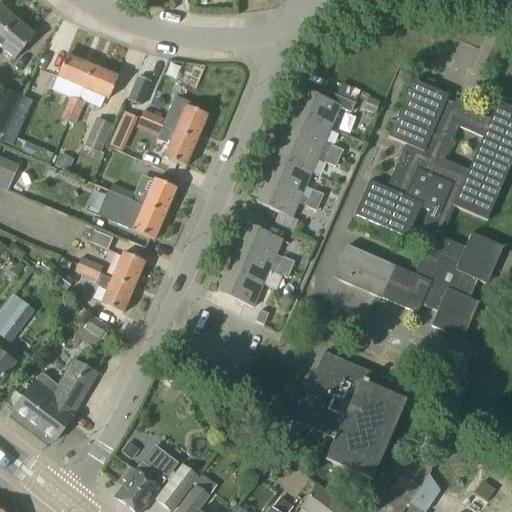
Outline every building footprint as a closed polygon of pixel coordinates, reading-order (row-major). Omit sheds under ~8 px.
[(0,37),(14,22),(0,10),(0,37)] [(14,22),(0,37),(0,50),(13,61),(33,38),(14,22)] [(80,90),(90,68),(64,57),(55,79),(80,90)] [(90,68),(80,90),(106,101),(115,78),(90,68)] [(126,101),(137,106),(139,107),(149,84),(135,79),(126,101)] [(511,111),(495,104),(494,105),(496,106),(489,122),(444,102),(446,98),(410,82),(410,84),(411,84),(388,139),(386,138),(386,139),(403,147),(384,192),(368,185),(369,183),(367,183),(352,218),(353,219),(353,217),(404,239),(404,241),(405,241),(420,205),(419,205),(418,207),(402,199),(414,172),(449,187),(437,216),(427,212),(415,240),(426,245),(419,263),(412,260),(409,268),(415,271),(412,277),(392,268),(345,248),(331,280),(379,301),(379,300),(411,314),(411,315),(415,317),(419,307),(435,314),(429,328),(462,342),(463,339),(462,338),(476,306),(477,306),(478,305),(468,301),(476,283),(486,287),(487,283),(486,283),(500,251),(501,251),(502,250),(469,236),(463,250),(439,239),(452,209),(486,223),(486,222),(484,222),(511,157),(511,111)] [(297,106),(293,116),(328,131),(337,110),(349,115),(353,105),(312,88),(306,94),(303,93),(302,96),(297,100),(297,106)] [(0,90),(0,135),(17,98),(14,97),(1,91),(0,90)] [(68,98),(64,109),(77,115),(81,104),(68,98)] [(11,149),(31,104),(21,100),(2,145),(11,149)] [(183,108),(172,134),(194,143),(205,118),(183,108)] [(77,115),(64,109),(59,120),(72,125),(77,115)] [(142,112),(139,119),(161,128),(164,122),(153,117),(142,112)] [(285,135),(284,138),(319,153),(328,131),(293,116),(290,125),(285,129),(285,135)] [(139,119),(136,126),(147,130),(159,135),(161,128),(139,119)] [(94,120),(83,148),(98,155),(111,127),(94,120)] [(194,143),(172,134),(161,160),(183,169),(194,143)] [(28,135),(25,144),(52,155),(55,146),(28,135)] [(278,151),(274,160),(309,175),(319,153),(284,138),(283,141),(278,145),(278,151)] [(326,156),(337,161),(341,152),(330,148),(326,156)] [(337,161),(326,156),(322,164),(333,169),(337,161)] [(0,158),(0,180),(7,184),(16,165),(0,158)] [(266,179),(265,182),(300,197),(309,175),(274,160),(270,169),(266,173),(266,179)] [(141,207),(163,217),(174,191),(152,182),(141,207)] [(259,195),(255,205),(290,220),(300,197),(265,182),(264,185),(259,189),(259,195)] [(110,187),(107,193),(130,203),(132,197),(121,192),(110,187)] [(307,200),(318,205),(322,197),(311,192),(307,200)] [(318,205),(307,200),(303,208),(314,213),(318,205)] [(163,217),(141,207),(130,233),(152,243),(163,217)] [(236,247),(235,250),(270,265),(280,242),(245,227),(241,237),(236,241),(236,247)] [(230,263),(226,272),(261,287),(270,265),(235,250),(234,253),(230,257),(230,263)] [(121,255),(110,281),(132,290),(143,265),(121,255)] [(79,260),(76,267),(98,276),(101,270),(90,265),(79,260)] [(281,260),(277,268),(288,273),(292,265),(281,260)] [(38,273),(64,293),(73,282),(47,262),(38,273)] [(76,267),(73,273),(84,278),(96,283),(98,276),(76,267)] [(288,273),(277,268),(274,277),(285,281),(288,273)] [(251,310),(261,287),(226,272),(222,281),(217,285),(217,292),(216,295),(251,310)] [(121,316),(132,290),(110,281),(99,307),(121,316)] [(12,298),(0,312),(0,338),(6,344),(8,345),(32,313),(12,298)] [(258,312),(253,324),(262,327),(267,316),(258,312)] [(107,331),(90,320),(83,330),(100,341),(107,331)] [(326,357),(308,399),(304,397),(293,423),(333,441),(323,463),(370,483),(404,403),(385,395),(390,384),(323,354),(322,356),(326,357)] [(0,380),(12,365),(0,356),(0,380)] [(35,378),(10,411),(19,418),(53,444),(66,426),(70,421),(69,421),(95,376),(72,363),(57,389),(43,378),(35,378)] [(221,390),(216,400),(226,404),(231,394),(221,390)] [(153,449),(141,465),(140,464),(134,473),(133,472),(133,473),(129,470),(121,481),(124,484),(115,496),(115,501),(129,511),(141,511),(157,491),(163,482),(175,466),(153,449)] [(153,502),(165,511),(170,511),(196,479),(180,467),(153,502)] [(439,474),(431,483),(442,492),(449,483),(439,474)] [(419,489),(399,475),(374,511),(399,511),(402,508),(405,510),(419,489)] [(479,485),(460,511),(478,511),(491,494),(479,485)] [(349,511),(315,486),(298,509),(301,511),(349,511)] [(196,511),(206,498),(194,488),(188,495),(189,496),(177,511),(196,511)] [(270,511),(271,511),(288,511),(291,509),(278,500),(270,511)]
